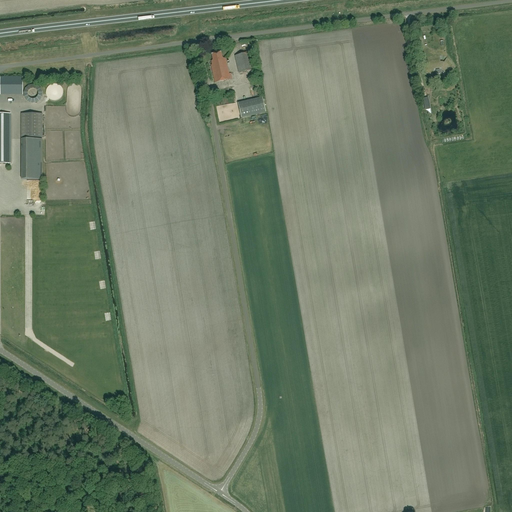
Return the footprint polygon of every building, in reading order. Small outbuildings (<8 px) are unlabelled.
[(230,80),(229,74),(225,58),(222,59),(221,53),(212,55),(213,61),(211,61),(212,65),(211,65),(215,83),(230,80)] [(235,56),(239,74),(253,71),(249,53),(235,56)] [(449,58),(447,57),(444,62),(443,63),(441,63),(440,61),(439,55),(435,55),(430,56),(428,57),(425,59),(423,61),(422,64),(420,67),(420,70),(432,74),(434,69),(441,68),(446,74),(446,75),(456,67),(455,65),(454,63),(453,61),(451,59),(449,58)] [(23,79),(1,79),(1,95),(23,95),(23,79)] [(241,118),(266,112),(262,98),(238,104),(241,118)] [(0,163),(10,164),(10,114),(0,114),(0,163)] [(22,114),(22,137),(42,137),(42,114),(22,114)]
